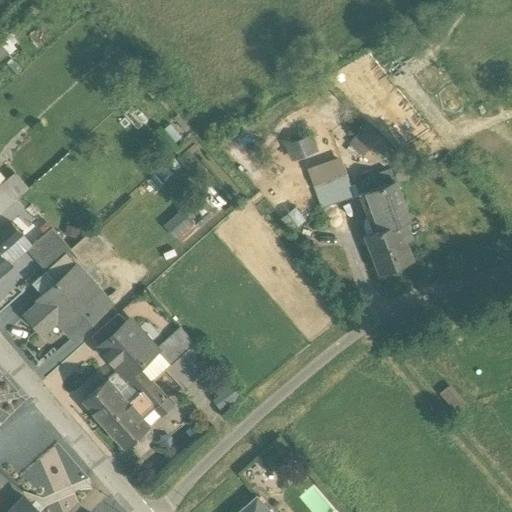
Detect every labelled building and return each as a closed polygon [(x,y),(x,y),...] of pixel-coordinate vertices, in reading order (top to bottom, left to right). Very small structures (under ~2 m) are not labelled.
[(108,58),(99,67),(110,78),(119,70),(108,58)] [(421,105),(430,99),(428,97),(447,84),(433,63),(405,82),(421,105)] [(447,120),(469,107),(454,83),(433,96),(447,120)] [(290,161),(317,155),(313,138),(286,144),(290,161)] [(347,178),(313,190),(322,212),(355,200),(347,178)] [(4,183),(0,187),(0,216),(19,199),(4,183)] [(397,185),(361,198),(375,235),(406,224),(407,225),(411,223),(397,185)] [(375,235),(366,239),(380,276),(413,264),(406,245),(413,242),(407,225),(406,224),(375,235)] [(11,226),(0,236),(0,257),(3,255),(21,238),(11,226)] [(50,231),(26,254),(46,276),(69,254),(70,253),(50,231)] [(198,242),(189,232),(175,245),(184,255),(198,242)] [(70,253),(69,254),(82,269),(89,262),(94,268),(110,253),(92,233),(70,253)] [(13,265),(3,255),(0,257),(10,268),(13,265)] [(0,257),(0,280),(12,270),(10,268),(0,257)] [(46,276),(45,276),(56,288),(77,268),(66,257),(46,276)] [(56,288),(43,299),(45,302),(26,319),(40,335),(60,317),(78,338),(112,307),(97,290),(92,294),(75,275),(79,271),(77,268),(56,288)] [(119,317),(92,341),(100,351),(127,327),(119,317)] [(127,327),(100,351),(119,372),(127,381),(139,370),(157,354),(156,353),(130,324),(127,327)] [(195,347),(182,332),(175,338),(189,353),(195,347)] [(175,338),(166,346),(165,345),(156,353),(157,354),(171,369),(189,353),(175,338)] [(171,369),(166,373),(184,392),(212,367),(195,347),(189,353),(171,369)] [(139,370),(127,381),(140,396),(152,386),(139,370)] [(127,381),(119,372),(108,383),(129,407),(140,396),(127,381)] [(89,400),(83,405),(104,429),(129,407),(108,383),(100,389),(89,400)] [(242,401),(226,383),(213,392),(219,399),(213,403),(223,416),(242,401)] [(96,385),(85,395),(89,400),(100,389),(96,385)] [(166,401),(152,386),(140,396),(154,412),(166,401)] [(140,396),(129,407),(143,422),(154,412),(140,396)] [(475,426),(458,405),(447,414),(464,435),(475,426)] [(129,407),(104,429),(125,452),(150,430),(143,422),(129,407)] [(35,511),(26,502),(15,511),(35,511)]
